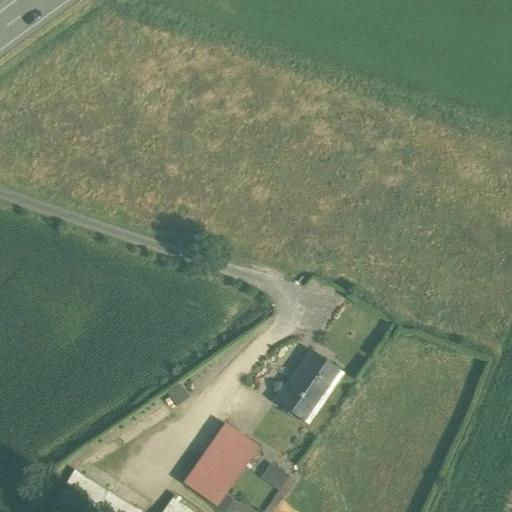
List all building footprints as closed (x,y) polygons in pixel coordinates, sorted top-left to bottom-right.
[(311,352),(275,403),(308,426),(343,375),(311,352)] [(227,374),(207,403),(229,418),(249,389),(227,374)] [(274,427),(258,416),(247,431),(263,443),(274,427)] [(226,425),(183,485),(217,509),(259,448),(226,425)] [(276,491),(262,511),(251,511),(248,510),(246,511),(274,511),(293,481),(266,464),(257,479),(276,491)] [(88,511),(136,511),(137,511),(68,471),(55,492),(88,511)]
